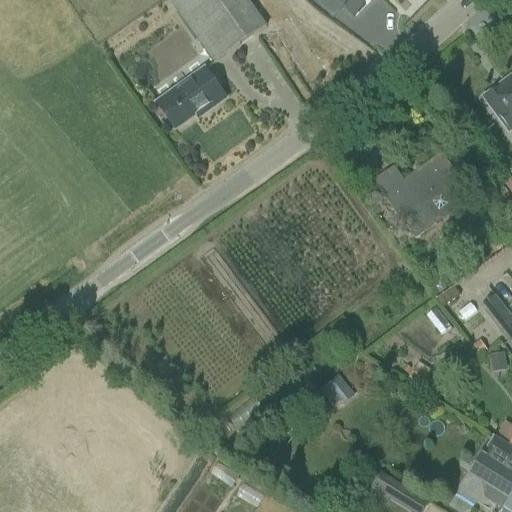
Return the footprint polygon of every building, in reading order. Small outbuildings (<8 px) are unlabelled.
[(245,0),(168,0),(203,49),(215,65),(266,29),(259,19),(250,6),(245,0)] [(315,0),(316,1),(316,0),(339,0),(357,20),(373,5),(370,2),(371,0),(315,0)] [(157,106),(164,115),(175,132),(206,110),(208,113),(225,101),(204,72),(157,106)] [(509,133),(511,130),(511,80),(485,100),(509,133)] [(493,132),(485,137),(491,145),(499,139),(493,132)] [(387,173),(373,184),(405,227),(403,229),(406,233),(408,231),(415,241),(436,226),(473,199),(468,191),(441,155),(397,187),(387,173)] [(475,241),(499,225),(484,204),(461,220),(475,241)] [(458,288),(438,302),(444,310),(461,299),(458,288)] [(508,345),(511,342),(511,320),(494,298),(480,309),(508,345)] [(481,343),(475,347),(482,358),(489,354),(481,343)] [(504,355),(490,357),(493,373),(507,371),(504,355)] [(416,370),(409,381),(422,389),(429,378),(416,370)] [(338,379),(320,394),(333,409),(339,404),(351,395),(338,379)] [(493,467),(480,487),(484,502),(501,511),(511,511),(511,450),(508,448),(495,441),(483,461),(493,467)] [(425,511),(429,507),(375,471),(366,485),(406,511),(425,511)] [(314,481),(309,491),(324,498),(329,487),(314,481)]
